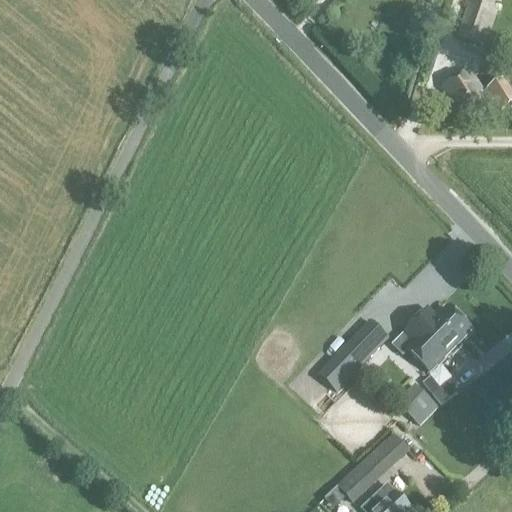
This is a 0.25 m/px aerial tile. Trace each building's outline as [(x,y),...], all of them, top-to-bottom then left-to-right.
[(480,0),(470,5),(458,39),(483,48),(495,13),(490,3),(481,0),(480,0)] [(411,19),(411,21),(411,23),(411,25),(411,27),(426,31),(432,14),(418,9),(416,10),(414,12),(413,13),(412,15),(411,17),(411,19)] [(469,74),(442,91),(464,125),(491,108),(489,104),(494,101),(501,112),(511,105),(511,96),(503,82),(488,92),(483,96),(469,74)] [(427,313),(405,336),(414,345),(406,352),(429,374),(431,372),(442,362),(447,356),(452,358),(461,349),(459,344),(470,333),(447,310),(436,321),(427,313)] [(369,325),(317,380),(334,396),(386,341),(369,325)] [(429,380),(422,385),(440,408),(457,395),(448,384),(438,392),(429,380)] [(414,388),(398,406),(420,427),(436,410),(414,388)] [(341,486),(334,492),(349,509),(356,503),(395,467),(380,451),(341,486)] [(375,500),(363,511),(410,511),(394,495),(392,497),(386,490),(375,500)]
